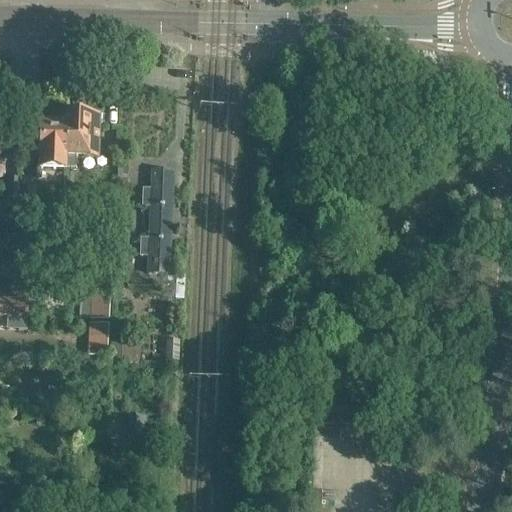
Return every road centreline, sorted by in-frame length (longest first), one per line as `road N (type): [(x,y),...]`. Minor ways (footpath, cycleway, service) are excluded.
road 1 (tertiary): [(0,19),(476,25)]
road 2 (tertiary): [(478,511),(511,162)]
